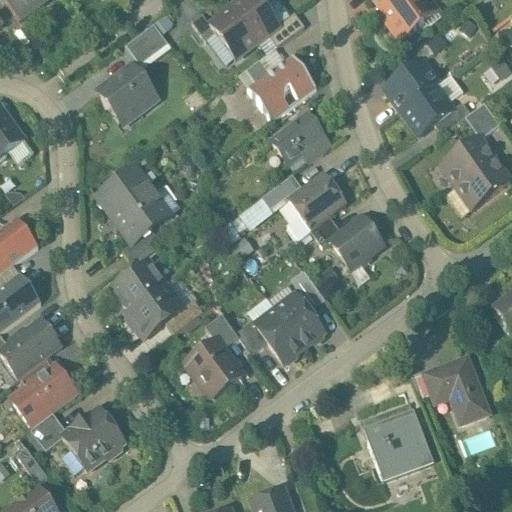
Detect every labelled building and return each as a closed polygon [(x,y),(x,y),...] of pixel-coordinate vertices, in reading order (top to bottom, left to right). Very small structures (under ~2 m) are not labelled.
[(48,1),(47,0),(2,0),(19,23),(48,1)] [(279,27),(258,0),(247,0),(232,11),(257,45),(266,38),(279,28),(279,27)] [(373,0),(389,20),(386,23),(400,41),(424,23),(421,20),(436,9),(428,0),(373,0)] [(210,27),(209,28),(215,36),(235,62),(257,45),(232,11),(210,27)] [(210,27),(202,16),(192,24),(206,43),(215,36),(209,28),(210,27)] [(294,16),(279,27),(279,28),(266,38),(276,50),(305,29),(294,16)] [(129,41),(141,58),(163,42),(151,26),(129,41)] [(426,44),(400,63),(408,74),(423,63),(423,64),(434,56),(426,44)] [(284,64),(275,51),(258,63),(268,76),(284,64)] [(302,71),(292,58),(284,64),(268,76),(255,85),(247,91),(271,123),(289,110),(284,103),(285,94),(290,90),(299,103),(316,90),(306,77),(307,72),(302,71)] [(99,87),(119,116),(153,92),(132,63),(99,87)] [(258,63),(246,73),(255,85),(268,76),(258,63)] [(408,74),(384,92),(401,114),(436,88),(437,88),(439,86),(423,64),(423,63),(408,74)] [(436,88),(401,114),(418,137),(434,125),(453,111),(453,110),(448,104),(463,93),(451,78),(437,88),(436,88)] [(453,111),(434,125),(442,136),(465,119),(470,115),(462,104),(453,110),(453,111)] [(500,126),(484,105),(474,112),(490,133),(500,126)] [(0,108),(0,161),(1,161),(5,158),(6,153),(23,140),(0,108)] [(490,133),(474,112),(470,115),(465,119),(479,138),(481,140),(490,133)] [(307,117),(271,144),(288,166),(303,154),(311,164),(323,155),(316,145),(324,139),(307,117)] [(479,138),(441,167),(456,188),(495,159),(481,140),(479,138)] [(495,159),(456,188),(472,209),(510,180),(495,159)] [(100,200),(129,241),(153,224),(167,215),(137,174),(100,200)] [(324,177),(289,203),(300,217),(287,227),(298,242),(346,207),(324,177)] [(292,178),(262,200),(271,211),(301,189),(292,178)] [(0,231),(0,275),(12,267),(38,248),(16,219),(6,227),(0,231)] [(330,220),(310,234),(323,250),(331,245),(330,244),(342,235),(330,220)] [(383,246),(363,220),(342,235),(330,244),(331,245),(350,270),(359,264),(363,264),(368,260),(369,257),(383,246)] [(163,238),(153,224),(129,241),(120,248),(130,262),(163,238)] [(110,293),(128,317),(166,289),(148,265),(110,293)] [(0,275),(0,291),(20,277),(12,267),(0,275)] [(325,304),(304,274),(291,284),(312,313),(325,304)] [(22,280),(1,296),(0,293),(0,335),(41,305),(22,280)] [(166,289),(128,317),(145,340),(165,324),(183,311),(182,311),(166,289)] [(511,297),(509,300),(507,297),(492,308),(511,335),(511,297)] [(324,336),(295,298),(275,313),(303,351),(324,336)] [(194,302),(182,311),(183,311),(165,324),(174,336),(203,314),(194,302)] [(255,327),(254,328),(267,346),(283,367),(303,351),(275,313),(255,327)] [(235,337),(222,319),(205,331),(215,344),(223,353),(239,341),(235,337)] [(6,346),(0,350),(0,358),(17,382),(49,359),(62,349),(41,320),(6,346)] [(255,327),(253,324),(235,337),(239,341),(251,358),(267,346),(254,328),(255,327)] [(215,344),(187,365),(197,379),(195,380),(205,394),(208,393),(214,401),(242,380),(223,353),(215,344)] [(49,359),(20,381),(27,390),(56,369),(49,359)] [(441,373),(424,380),(431,398),(447,392),(461,427),(488,415),(477,386),(481,384),(476,371),(472,373),(467,362),(441,373)] [(439,367),(411,378),(421,402),(431,398),(424,380),(441,373),(439,367)] [(27,390),(12,402),(33,431),(53,416),(78,398),(56,369),(27,390)] [(125,445),(100,412),(67,436),(62,440),(63,441),(72,453),(84,470),(87,474),(105,460),(111,461),(120,455),(121,449),(125,445)] [(33,431),(30,433),(46,454),(63,441),(62,440),(67,436),(53,416),(33,431)] [(413,416),(376,431),(380,442),(368,447),(386,492),(397,487),(391,471),(429,456),(422,438),(426,437),(421,426),(417,428),(413,416)] [(47,480),(26,451),(16,458),(38,487),(47,480)] [(84,470),(72,453),(62,460),(75,477),(84,470)] [(53,511),(39,492),(11,511),(53,511)] [(289,511),(283,494),(251,506),(253,511),(289,511)]
